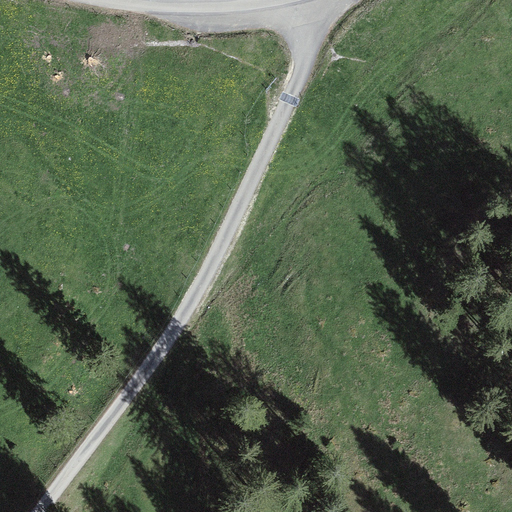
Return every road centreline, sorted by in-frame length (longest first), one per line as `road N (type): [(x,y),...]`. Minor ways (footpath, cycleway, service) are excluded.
road 1 (track): [(333,9),(238,223),(95,456),(48,511)]
road 2 (unclassified): [(117,0),(208,21),(333,9),(349,0)]
